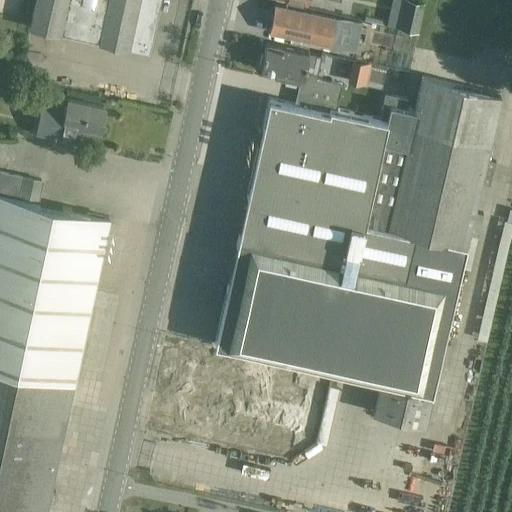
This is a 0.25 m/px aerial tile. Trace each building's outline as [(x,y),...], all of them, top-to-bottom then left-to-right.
[(149,52),(159,0),(35,0),(29,26),(149,52)] [(416,0),(402,0),(396,28),(416,32),(423,1),(416,0)] [(268,31),(329,45),(356,51),(362,23),(274,4),(268,31)] [(299,84),(297,91),(339,101),(343,87),(336,85),(337,82),(315,77),(321,55),(266,43),(261,68),(276,71),(274,78),(299,84)] [(53,74),(69,78),(72,67),(56,63),(53,74)] [(379,118),(338,108),(339,101),(297,91),(294,103),(268,98),(262,128),(258,127),(255,141),(259,142),(237,237),(238,237),(215,343),(334,370),(380,379),(372,412),(425,424),(456,287),(466,243),(468,237),(473,211),(500,93),(421,75),(413,111),(404,110),(407,97),(385,93),(379,118)] [(79,126),(100,130),(105,106),(67,98),(65,106),(42,101),(36,132),(75,140),(79,126)] [(0,191),(0,511),(44,511),(108,214),(37,198),(0,191)] [(482,213),(473,211),(468,237),(476,238),(482,213)] [(501,238),(506,218),(497,216),(492,236),(501,238)] [(237,356),(235,364),(251,367),(253,359),(237,356)] [(253,380),(234,376),(195,367),(189,397),(246,410),(253,380)] [(326,389),(311,386),(302,433),(317,436),(326,389)] [(250,434),(254,420),(222,413),(219,428),(250,434)]
